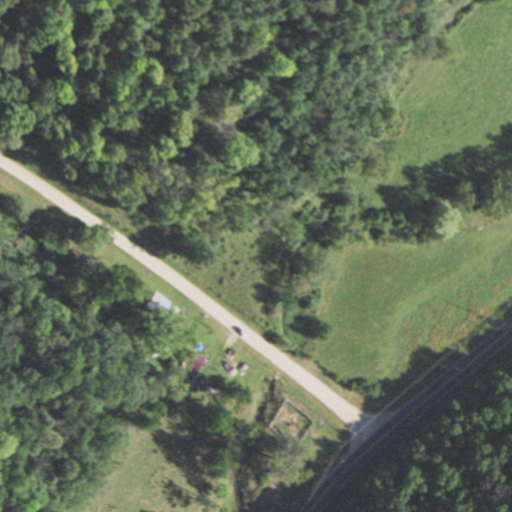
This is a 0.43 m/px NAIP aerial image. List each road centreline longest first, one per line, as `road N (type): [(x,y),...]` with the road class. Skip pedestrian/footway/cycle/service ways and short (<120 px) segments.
road 1 (residential): [(373,435),(165,275),(0,162)]
road 2 (secondary): [(304,511),(373,435),(511,321)]
